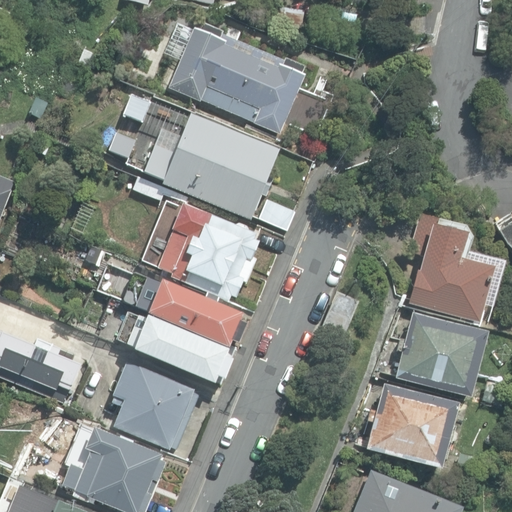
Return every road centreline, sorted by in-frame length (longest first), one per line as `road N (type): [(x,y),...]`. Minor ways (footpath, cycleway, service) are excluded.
road 1 (residential): [(332,188),(206,511)]
road 2 (residential): [(482,160),(464,132),(458,95),(473,0)]
